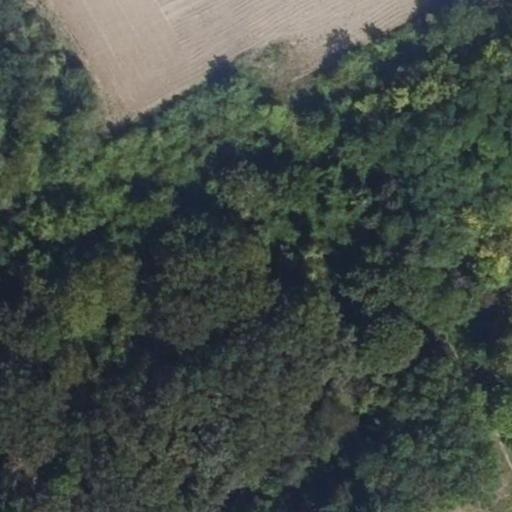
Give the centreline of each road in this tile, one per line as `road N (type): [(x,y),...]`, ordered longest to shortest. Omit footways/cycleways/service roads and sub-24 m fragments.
road 1 (track): [(511,291),(423,329),(247,0)]
road 2 (track): [(257,25),(228,33),(127,116),(0,183)]
road 3 (unknown): [(423,329),(511,479)]
